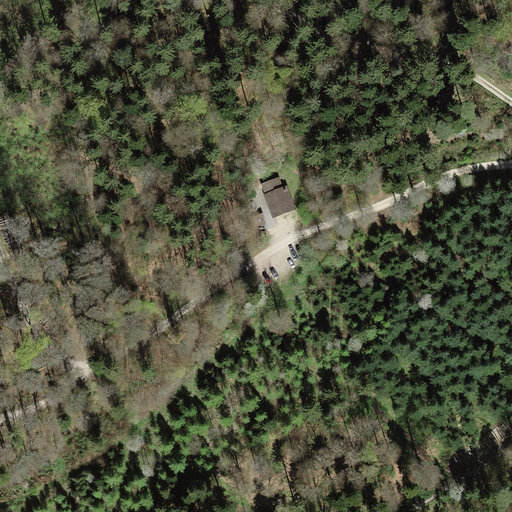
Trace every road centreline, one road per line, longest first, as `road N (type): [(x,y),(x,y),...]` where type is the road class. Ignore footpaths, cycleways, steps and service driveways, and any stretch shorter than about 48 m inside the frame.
road 1 (track): [(511,162),(443,175),(307,230),(151,338),(0,416)]
road 2 (track): [(267,0),(325,36),(450,65),(511,103)]
road 3 (track): [(84,377),(55,353),(18,298),(0,245)]
road 4 (track): [(511,445),(409,511)]
